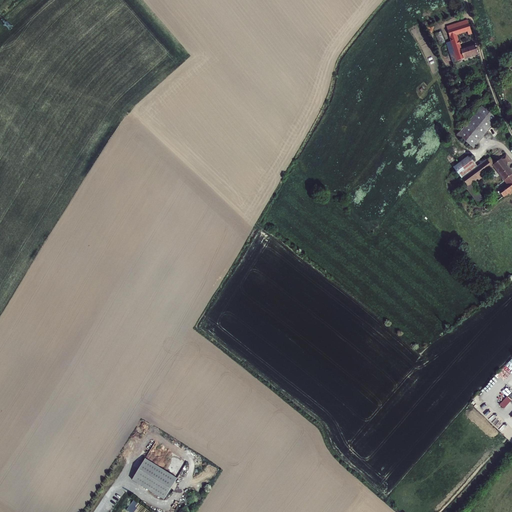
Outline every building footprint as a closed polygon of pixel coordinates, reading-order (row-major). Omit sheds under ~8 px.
[(470,33),(467,22),(445,29),(449,43),(444,45),(450,66),(478,59),(474,46),(460,50),(455,37),(470,33)] [(435,33),(439,44),(445,42),(441,31),(435,33)] [(495,122),(479,110),(456,141),(472,153),(495,122)] [(461,183),(477,171),(466,157),(451,169),(461,183)] [(511,167),(505,159),(492,168),(506,188),(498,194),(503,200),(508,196),(509,198),(511,196),(510,194),(511,192),(511,177),(506,170),(511,167)] [(492,166),(489,162),(477,171),(461,183),(462,183),(459,186),(470,200),(474,205),(478,210),(481,208),(484,205),(471,189),(473,188),(472,186),(477,182),(478,184),(483,179),(482,178),(492,170),(490,168),(492,166)] [(474,205),(470,200),(459,209),(463,214),(474,205)] [(504,409),(511,401),(507,396),(499,404),(504,409)] [(150,460),(159,445),(155,443),(146,458),(150,460)] [(176,483),(144,463),(131,484),(163,504),(176,483)] [(123,511),(131,497),(123,493),(112,511),(123,511)]
